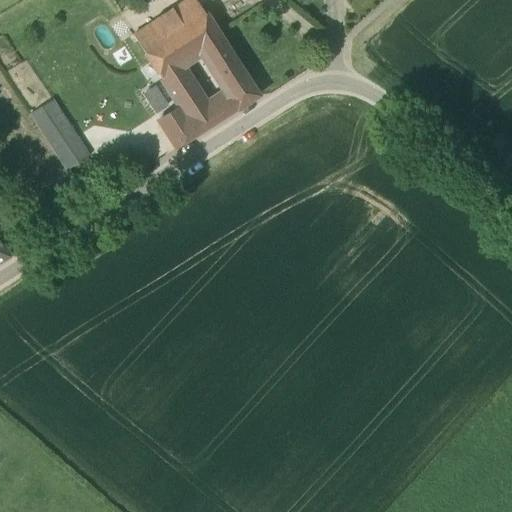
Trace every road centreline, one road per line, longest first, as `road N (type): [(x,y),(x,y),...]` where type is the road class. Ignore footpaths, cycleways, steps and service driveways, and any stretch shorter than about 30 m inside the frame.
road 1 (unclassified): [(0,282),(305,86),(334,81)]
road 2 (unclassified): [(511,203),(380,95),(334,81)]
